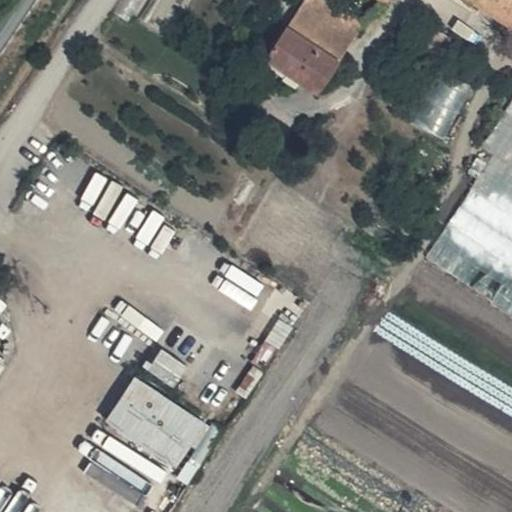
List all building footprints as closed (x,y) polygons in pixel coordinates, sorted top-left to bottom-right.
[(309,0),(308,2),(342,23),(352,8),(340,0),(309,0)] [(511,0),(473,0),(511,25),(511,0)] [(340,67),(290,35),(269,65),(320,99),(340,67)] [(436,74),(417,123),(452,136),(470,86),(436,74)] [(477,190),(511,213),(511,109),(487,147),(499,157),(477,190)] [(192,475),(223,429),(138,372),(106,418),(192,475)]
